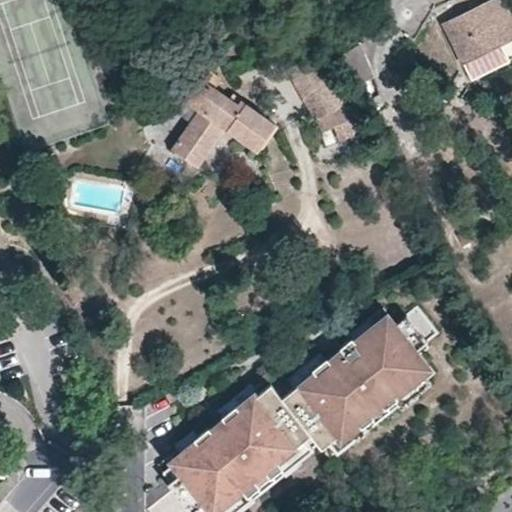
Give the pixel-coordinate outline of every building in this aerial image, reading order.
[(511,7),(511,0),(508,0),(503,2),(501,0),(493,0),(483,5),(483,7),(446,27),(464,63),(511,38),(511,19),(507,10),(511,7)] [(375,74),(362,42),(342,54),(358,83),(375,74)] [(354,116),(330,72),(338,68),(329,49),(296,65),(304,79),(301,81),(307,91),(300,94),(315,121),(320,118),(326,130),(354,116)] [(237,104),(214,88),(223,77),(206,67),(182,99),(200,109),(171,149),(196,167),(223,129),(257,151),(276,123),(241,99),(237,104)] [(511,218),(495,227),(506,247),(511,243),(511,218)] [(438,332),(418,305),(407,313),(428,339),(438,332)] [(426,374),(435,368),(418,347),(428,339),(407,313),(397,321),(388,309),(337,352),(327,359),(294,386),(282,396),(306,426),(322,447),(335,436),(340,443),(365,423),(395,399),(426,374)] [(327,359),(320,350),(287,377),(294,386),(327,359)] [(287,377),(279,367),(254,387),(255,388),(258,392),(271,382),(282,396),(294,386),(287,377)] [(431,381),(426,374),(395,399),(401,406),(431,381)] [(168,482),(192,511),(203,504),(209,511),(217,511),(277,462),(299,444),(294,436),(301,430),(306,426),(282,396),(271,382),(258,392),(255,388),(223,414),(214,421),(198,434),(180,449),(167,459),(179,474),(168,482)] [(254,387),(250,382),(218,408),(223,414),(255,388),(254,387)] [(369,427),(365,423),(340,443),(335,436),(322,447),(326,451),(332,445),(338,451),(369,427)] [(198,434),(193,428),(175,442),(175,444),(180,449),(198,434)] [(314,448),(301,430),(294,436),(299,444),(277,462),(284,472),(314,448)]
